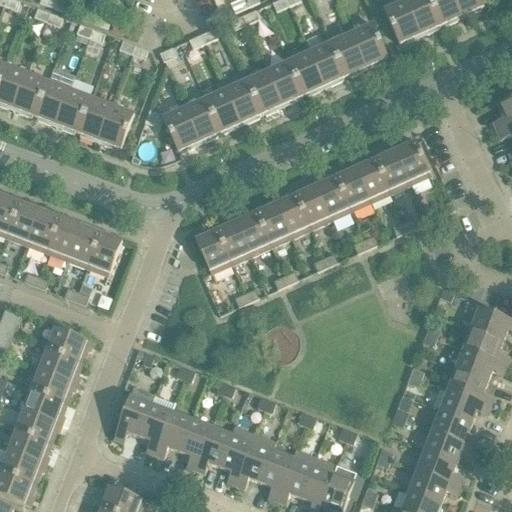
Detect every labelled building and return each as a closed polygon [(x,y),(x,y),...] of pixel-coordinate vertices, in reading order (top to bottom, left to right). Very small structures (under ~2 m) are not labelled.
[(52,11),(56,2),(49,0),(42,0),(40,7),(52,11)] [(259,6),(256,0),(249,0),(243,3),(247,11),(259,6)] [(301,5),(298,0),(287,0),(285,1),(288,10),(301,5)] [(442,29),(428,0),(414,0),(405,4),(421,38),(442,29)] [(463,20),(453,0),(428,0),(442,29),(463,20)] [(484,10),(479,0),(453,0),(463,20),(484,10)] [(16,15),(20,6),(7,1),(4,10),(16,15)] [(288,10),(285,1),(272,7),(276,16),(288,10)] [(65,16),(68,7),(56,2),(52,11),(65,16)] [(247,11),(243,3),(231,8),(235,17),(247,11)] [(421,38),(405,4),(384,14),(399,48),(421,38)] [(46,26),(50,17),(37,12),(34,21),(46,26)] [(95,28),(98,19),(86,14),(82,23),(95,28)] [(259,23),(255,15),(243,20),(247,29),(259,23)] [(59,31),(62,22),(50,17),(46,26),(59,31)] [(107,32),(111,23),(98,19),(95,28),(107,32)] [(247,29),(243,20),(231,26),(235,34),(247,29)] [(387,62),(372,28),(351,37),(366,71),(387,62)] [(89,42),(93,33),(80,29),(77,38),(89,42)] [(102,47),(105,38),(93,33),(89,42),(102,47)] [(217,42),(213,33),(201,39),(205,47),(217,42)] [(366,71),(351,37),(330,47),(345,81),(366,71)] [(205,47),(201,39),(189,44),(193,53),(205,47)] [(132,59),(135,50),(123,45),(119,54),(132,59)] [(345,81),(330,47),(309,56),(324,90),(345,81)] [(144,63),(148,54),(135,50),(132,59),(144,63)] [(176,61),(172,52),(160,57),(164,66),(176,61)] [(324,90),(309,56),(288,65),(303,99),(324,90)] [(303,99),(288,65),(267,75),(282,109),(303,99)] [(0,107),(14,112),(27,78),(6,70),(0,84),(0,107)] [(282,109),(267,75),(247,84),(262,118),(282,109)] [(35,121),(48,86),(27,78),(14,112),(35,121)] [(262,118),(247,84),(226,93),(241,127),(262,118)] [(56,129),(69,94),(48,86),(35,121),(56,129)] [(241,127),(226,93),(205,103),(220,136),(241,127)] [(78,137),(91,102),(69,94),(56,129),(78,137)] [(99,145),(112,110),(91,102),(78,137),(99,145)] [(220,136),(205,103),(184,112),(199,145),(220,136)] [(511,127),(511,103),(498,110),(503,121),(492,126),(496,135),(511,127)] [(121,153),(134,118),(112,110),(99,145),(121,153)] [(199,145),(184,112),(162,122),(177,155),(199,145)] [(154,130),(158,117),(150,114),(145,126),(154,130)] [(511,141),(511,127),(496,135),(500,144),(511,139),(511,141)] [(431,180),(415,145),(395,154),(410,190),(431,180)] [(410,190),(395,154),(375,163),(390,199),(410,190)] [(390,199),(375,163),(355,172),(371,207),(390,199)] [(371,207),(355,172),(335,181),(351,216),(371,207)] [(351,216),(335,181),(315,190),(331,225),(351,216)] [(331,225),(315,190),(295,199),(311,234),(331,225)] [(0,239),(7,242),(20,206),(0,198),(0,239)] [(311,234),(295,199),(275,208),(291,243),(311,234)] [(455,214),(451,205),(441,210),(444,219),(455,214)] [(26,250),(40,214),(20,206),(7,242),(26,250)] [(291,243),(275,208),(256,217),(271,252),(291,243)] [(46,258),(60,222),(40,214),(26,250),(46,258)] [(271,252),(256,217),(236,225),(252,261),(271,252)] [(67,265),(80,229),(60,222),(46,258),(67,265)] [(417,231),(413,222),(403,227),(407,236),(417,231)] [(252,261),(236,225),(216,234),(232,269),(252,261)] [(407,236),(403,227),(393,231),(397,240),(407,236)] [(87,273),(101,237),(80,229),(67,265),(87,273)] [(232,269),(216,234),(195,244),(211,279),(232,269)] [(108,281),(122,245),(101,237),(87,273),(108,281)] [(378,249),(374,240),(364,244),(368,253),(378,249)] [(368,253),(364,244),(353,249),(357,258),(368,253)] [(338,267),(334,258),(323,262),(327,271),(338,267)] [(327,271),(323,262),(313,267),(317,276),(327,271)] [(0,276),(5,279),(9,269),(0,266),(0,276)] [(298,284),(294,275),(284,280),(288,289),(298,284)] [(35,290),(38,281),(27,277),(24,286),(35,290)] [(288,289),(284,280),(274,285),(278,294),(288,289)] [(45,294),(49,285),(38,281),(35,290),(45,294)] [(75,305),(78,296),(68,292),(64,301),(75,305)] [(259,302),(255,293),(245,298),(249,307),(259,302)] [(451,306),(454,298),(442,294),(440,301),(451,306)] [(86,309),(89,300),(78,296),(75,305),(86,309)] [(249,307),(245,298),(234,302),(238,311),(249,307)] [(511,336),(511,324),(478,312),(470,333),(503,345),(507,334),(511,336)] [(0,335),(10,340),(14,331),(0,325),(0,335)] [(437,343),(439,336),(428,331),(425,339),(437,343)] [(90,355),(93,347),(55,332),(47,353),(83,367),(88,354),(90,355)] [(499,356),(503,345),(470,333),(463,353),(506,370),(510,361),(499,356)] [(0,345),(7,348),(10,340),(0,335),(0,345)] [(434,351),(437,343),(425,339),(422,346),(434,351)] [(78,380),(83,367),(47,353),(39,373),(77,388),(80,381),(78,380)] [(506,370),(463,353),(455,373),(488,386),(492,375),(503,379),(506,370)] [(150,371),(154,360),(147,357),(142,369),(150,371)] [(184,384),(188,373),(180,370),(176,381),(184,384)] [(421,383),(424,376),(413,372),(410,379),(421,383)] [(75,395),(77,388),(39,373),(31,394),(67,407),(72,395),(75,395)] [(191,387),(195,376),(188,373),(184,384),(191,387)] [(483,397),(488,386),(455,373),(447,394),(491,410),(494,401),(483,397)] [(418,391),(421,383),(410,379),(407,387),(418,391)] [(224,400),(228,388),(221,386),(216,397),(224,400)] [(231,402),(236,391),(228,388),(224,400),(231,402)] [(139,441),(155,399),(134,391),(114,444),(123,447),(128,436),(139,441)] [(62,420),(67,407),(31,394),(23,414),(62,428),(65,421),(62,420)] [(487,420),(491,410),(447,394),(439,414),(472,427),(476,415),(487,420)] [(155,459),(175,407),(155,399),(139,441),(150,445),(146,456),(155,459)] [(265,415),(269,404),(261,401),(257,412),(265,415)] [(272,418),(276,407),(269,404),(265,415),(272,418)] [(179,456),(192,424),(172,416),(176,408),(175,407),(155,459),(164,463),(168,452),(179,456)] [(405,424),(408,417),(397,413),(394,420),(405,424)] [(59,436),(62,428),(23,414),(16,434),(52,448),(57,435),(59,436)] [(468,438),(472,427),(439,414),(432,434),(475,451),(479,442),(468,438)] [(305,431),(310,419),(302,416),(298,428),(305,431)] [(313,433),(317,422),(310,419),(305,431),(313,433)] [(403,432),(405,424),(394,420),(391,428),(403,432)] [(195,475),(212,431),(192,424),(179,456),(190,460),(186,471),(195,475)] [(220,472),(235,432),(234,431),(231,439),(212,431),(195,475),(204,478),(208,467),(220,472)] [(236,490),(256,440),(235,432),(220,472),(231,476),(227,487),(236,490)] [(346,446),(350,435),(342,432),(338,443),(346,446)] [(47,461),(52,448),(16,434),(8,454),(47,469),(49,462),(47,461)] [(475,451),(432,434),(424,455),(457,467),(461,456),(472,460),(475,451)] [(353,449),(357,437),(350,435),(346,446),(353,449)] [(261,487),(273,455),(276,447),(256,440),(236,490),(245,493),(249,483),(261,487)] [(390,465),(393,457),(382,453),(379,461),(390,465)] [(44,476),(47,469),(8,454),(1,474),(37,488),(41,475),(44,476)] [(277,506),(296,455),(295,455),(292,462),(273,455),(261,487),(272,491),(268,502),(277,506)] [(301,502),(316,463),(296,455),(277,506),(286,509),(290,498),(301,502)] [(452,478),(457,467),(424,455),(416,475),(460,491),(463,482),(452,478)] [(387,472),(390,465),(379,461),(376,468),(387,472)] [(320,511),(336,470),(316,463),(301,502),(312,507),(309,511),(320,511)] [(344,511),(357,478),(336,470),(320,511),(344,511)] [(32,501),(37,488),(1,474),(0,475),(0,498),(31,510),(34,502),(32,501)] [(460,491),(416,475),(409,495),(441,507),(446,496),(456,500),(460,491)] [(102,511),(142,511),(145,505),(145,504),(109,491),(101,511),(102,511)] [(375,505),(378,498),(366,493),(364,501),(375,505)] [(439,511),(441,507),(409,495),(402,511),(439,511)] [(370,511),(372,511),(375,505),(364,501),(361,508),(370,511)]
